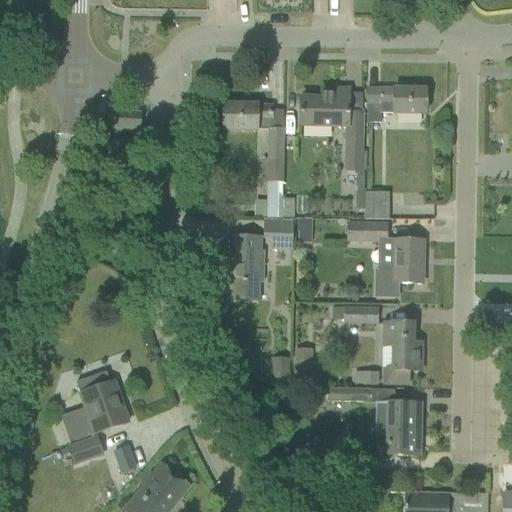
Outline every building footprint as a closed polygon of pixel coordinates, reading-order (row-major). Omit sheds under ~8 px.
[(347,115),(348,91),(332,91),(331,100),(300,99),(299,127),(346,128),(346,141),(344,141),(343,173),(360,174),(361,115),(347,115)] [(380,115),(405,115),(425,115),(425,91),(366,91),(366,111),(366,125),(380,125),(380,115)] [(256,121),(270,121),(271,107),(222,107),(221,131),(241,131),(256,131),(256,121)] [(115,113),(114,130),(139,131),(139,114),(115,113)] [(283,161),(282,161),(282,131),(268,131),(268,160),(261,160),(261,184),(266,184),(282,184),(283,184),(283,161)] [(127,142),(103,141),(102,151),(109,151),(126,152),(127,142)] [(364,210),(363,174),(355,174),(356,210),(364,210)] [(265,220),(281,220),(281,205),(282,184),(266,184),(265,220)] [(281,220),(304,221),(304,205),(281,205),(281,220)] [(385,243),(385,222),(347,221),(347,242),(385,243)] [(290,252),(290,224),(264,223),(263,240),(271,240),(271,251),(290,252)] [(121,228),(106,224),(100,250),(115,253),(121,228)] [(298,233),(297,245),(310,245),(310,233),(298,233)] [(263,253),(259,253),(260,240),(249,239),(230,238),(228,301),(259,302),(260,285),(262,285),(263,253)] [(391,285),(402,285),(422,285),(422,242),(392,242),(391,285)] [(344,310),(343,325),(375,326),(376,310),(344,310)] [(392,348),(391,369),(382,369),(381,386),(407,387),(408,372),(420,373),(420,345),(411,344),(412,325),(388,324),(383,324),(383,348),(392,348)] [(311,351),(293,351),(293,386),(319,386),(319,375),(311,375),(311,351)] [(288,360),(270,361),(270,388),(288,388),(288,360)] [(354,375),(354,387),(378,387),(378,375),(354,375)] [(127,424),(112,383),(79,395),(94,436),(127,424)] [(305,401),(325,402),(326,389),(305,389),(305,401)] [(368,405),(368,404),(369,390),(327,389),(326,404),(368,405)] [(387,404),(386,457),(398,458),(418,458),(419,405),(387,404)] [(68,450),(73,465),(101,455),(95,440),(68,450)] [(125,449),(113,453),(121,474),(133,470),(125,449)] [(292,454),(292,473),(321,473),(321,455),(292,454)] [(160,465),(151,476),(149,474),(138,488),(140,490),(123,511),(122,511),(161,511),(174,497),(178,500),(188,488),(160,465)] [(453,511),(454,495),(403,494),(402,511),(453,511)] [(486,511),(487,496),(454,495),(453,511),(486,511)] [(511,511),(511,496),(502,496),(501,511),(511,511)]
